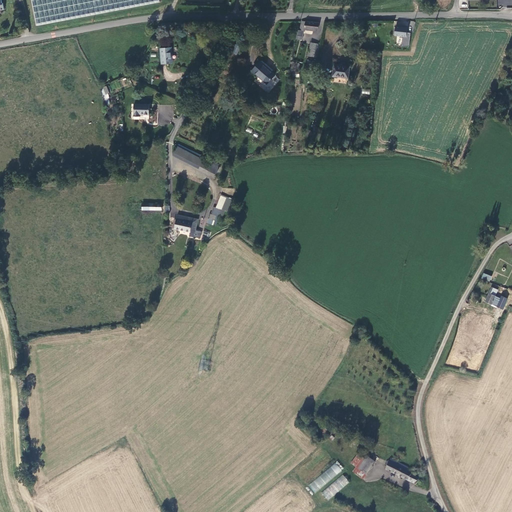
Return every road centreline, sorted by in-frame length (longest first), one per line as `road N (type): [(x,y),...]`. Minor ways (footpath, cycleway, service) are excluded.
road 1 (unclassified): [(445,511),(419,433),(420,398),(459,304),(496,243),(511,234)]
road 2 (tertiary): [(232,16),(169,15),(0,44)]
road 3 (tertiary): [(453,14),(232,16)]
road 4 (residential): [(171,209),(171,134),(232,16)]
